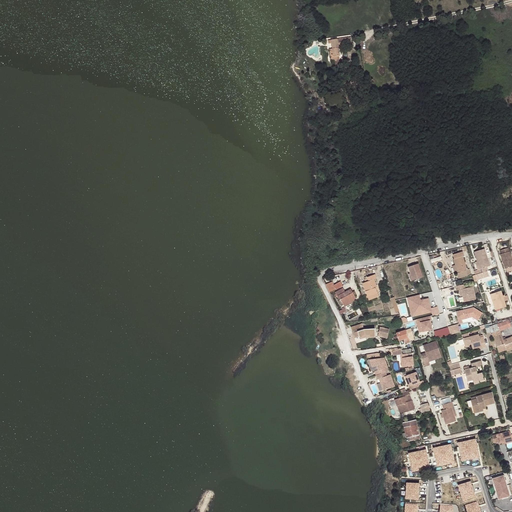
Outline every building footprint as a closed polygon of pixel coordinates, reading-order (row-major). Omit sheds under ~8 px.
[(325,45),(327,53),(339,51),(338,46),(344,44),(343,38),(323,42),(323,45),(325,45)] [(339,51),(327,53),(329,62),(334,60),(334,61),(340,60),(339,51)] [(506,269),(511,266),(511,258),(509,248),(501,250),(503,254),(501,254),(506,269)] [(483,250),(473,253),(476,263),(478,271),(479,274),(486,272),(485,268),(488,267),(483,250)] [(460,253),(451,257),(452,261),(454,268),(456,275),(455,275),(457,281),(466,277),(465,272),(466,272),(461,258),(462,258),(460,253)] [(410,274),(412,282),(422,279),(418,265),(408,268),(410,274)] [(367,278),(368,279),(369,281),(367,282),(363,283),(368,297),(377,294),(375,287),(377,286),(374,280),(377,279),(375,275),(367,278)] [(332,282),(326,285),(330,293),(336,290),(332,282)] [(465,285),(456,287),(457,292),(459,291),(462,290),(463,297),(465,303),(476,300),(473,287),(466,289),(465,285)] [(344,305),(354,299),(357,298),(352,289),(346,292),(344,288),(336,292),(338,296),(339,295),(344,305)] [(506,307),(501,292),(491,295),(496,310),(506,307)] [(408,298),(409,304),(413,304),(416,313),(424,311),(425,315),(432,312),(429,299),(422,301),(420,296),(408,298)] [(413,304),(409,304),(412,317),(425,315),(424,311),(416,313),(413,304)] [(474,308),(460,312),(461,316),(458,317),(459,324),(463,323),(463,320),(472,317),(478,321),(483,314),(474,308)] [(423,323),(421,323),(423,332),(433,330),(430,321),(432,320),(431,317),(422,319),(423,323)] [(436,338),(460,330),(458,323),(434,330),(436,338)] [(375,337),(374,329),(364,330),(362,325),(351,328),(355,339),(360,338),(360,340),(365,338),(375,337)] [(499,353),(506,350),(506,349),(511,347),(511,336),(504,340),(498,326),(490,329),(499,353)] [(380,328),(378,335),(379,337),(387,338),(389,330),(380,328)] [(411,329),(406,330),(409,341),(415,339),(411,329)] [(409,341),(406,330),(401,332),(404,339),(405,344),(409,342),(409,341)] [(462,336),(464,345),(471,344),(471,346),(473,349),(477,348),(481,347),(482,349),(486,347),(483,336),(479,337),(478,335),(470,338),(469,334),(462,336)] [(430,365),(429,362),(429,360),(432,359),(431,358),(433,357),(435,358),(441,356),(436,342),(424,346),(426,354),(422,355),(426,367),(430,365)] [(404,366),(414,365),(413,357),(408,357),(407,354),(403,354),(401,348),(393,351),(393,355),(401,354),(401,358),(403,358),(404,366)] [(385,372),(389,371),(384,358),(370,359),(372,367),(376,365),(378,370),(375,371),(376,375),(385,372)] [(476,372),(477,372),(476,368),(482,366),(480,361),(472,363),(473,368),(465,370),(468,382),(473,380),(474,382),(479,381),(484,379),(482,372),(478,374),(477,374),(476,372)] [(452,364),(448,366),(450,371),(453,370),(460,367),(459,362),(452,364)] [(383,390),(395,386),(390,374),(387,376),(385,372),(376,375),(377,379),(379,379),(382,378),(383,381),(380,382),(383,390)] [(410,389),(421,386),(416,372),(407,375),(410,385),(409,385),(409,386),(410,389)] [(408,390),(397,394),(399,398),(395,400),(397,406),(401,404),(404,412),(404,413),(415,409),(412,400),(410,401),(408,401),(406,396),(408,395),(409,394),(408,390)] [(483,406),(486,405),(496,402),(492,392),(472,398),(472,400),(471,400),(475,412),(484,409),(483,406)] [(441,411),(446,425),(457,421),(455,416),(457,416),(453,402),(452,402),(451,398),(442,401),(443,405),(442,405),(444,410),(441,411)] [(421,411),(430,410),(429,402),(420,403),(421,411)] [(420,439),(416,420),(403,423),(407,438),(408,438),(409,442),(420,439)] [(511,441),(509,431),(491,436),(493,444),(497,442),(497,444),(501,443),(501,445),(511,441)] [(457,443),(461,461),(478,457),(475,439),(457,443)] [(433,448),(437,466),(454,463),(450,445),(433,448)] [(408,453),(412,471),(429,468),(426,450),(408,453)] [(437,492),(443,491),(441,482),(451,480),(450,475),(442,476),(443,479),(435,481),(437,492)] [(504,476),(492,479),(498,499),(509,496),(504,476)] [(464,501),(475,497),(470,482),(458,486),(459,490),(458,491),(460,497),(462,496),(464,501)] [(418,485),(406,485),(405,500),(418,501),(419,496),(420,496),(421,490),(418,490),(418,485)]
